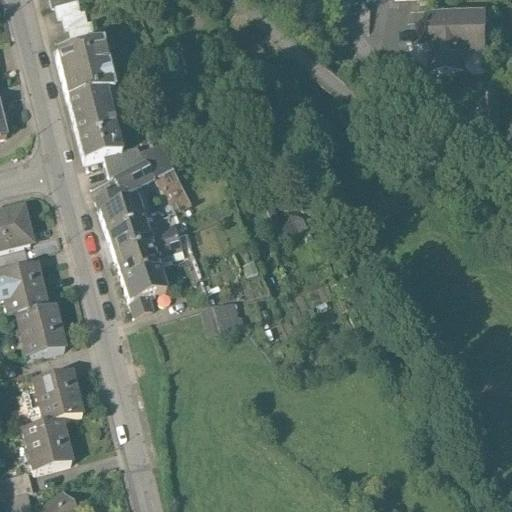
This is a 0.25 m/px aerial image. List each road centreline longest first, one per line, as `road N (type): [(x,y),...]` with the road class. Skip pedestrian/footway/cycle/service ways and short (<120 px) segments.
road 1 (residential): [(143,511),(63,173)]
road 2 (residential): [(493,153),(390,63),(334,0)]
road 3 (residential): [(63,173),(17,0)]
